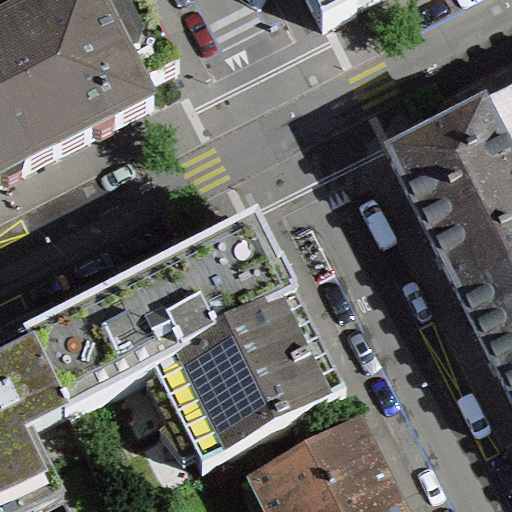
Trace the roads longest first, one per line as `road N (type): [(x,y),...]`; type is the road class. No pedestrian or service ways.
road 1 (residential): [(479,511),(298,144)]
road 2 (residential): [(298,144),(0,286)]
road 3 (residential): [(511,33),(298,144)]
road 4 (residential): [(298,144),(226,0)]
